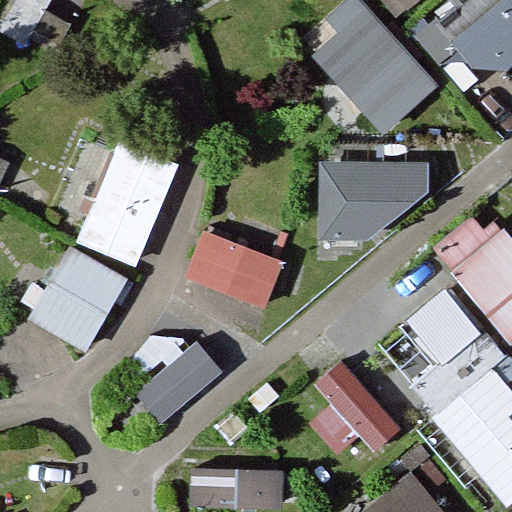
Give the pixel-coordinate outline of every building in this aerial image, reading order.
[(16,0),(0,29),(0,30),(26,45),(50,0),(16,0)] [(315,56),(383,133),(437,86),(360,0),(342,0),(323,17),(339,35),(315,56)] [(379,0),(395,19),(418,0),(379,0)] [(511,0),(448,0),(415,31),(442,61),(468,56),(474,62),(505,65),(511,59),(511,0)] [(409,160),(409,138),(332,137),(332,159),(409,160)] [(121,142),(80,242),(137,265),(177,165),(121,142)] [(320,159),(319,234),(366,235),(425,183),(426,160),(409,160),(332,159),(320,159)] [(471,215),(432,247),(511,342),(511,341),(511,235),(503,225),(501,226),(495,220),(483,230),(471,215)] [(203,234),(187,279),(260,306),(284,241),(276,238),(268,259),(203,234)] [(69,248),(29,319),(86,352),(126,281),(69,248)] [(511,350),(450,279),(405,317),(439,356),(411,380),(436,408),(431,412),(507,501),(511,497),(511,444),(510,441),(511,439),(511,416),(507,410),(511,406),(511,387),(507,381),(511,376),(511,350)] [(199,342),(151,339),(122,369),(145,383),(132,390),(159,422),(220,372),(199,342)] [(341,359),(314,382),(331,402),(310,420),(336,451),(357,432),(373,451),(400,427),(341,359)] [(422,440),(404,454),(412,465),(430,452),(422,440)] [(430,458),(421,465),(436,483),(445,476),(430,458)] [(192,472),(191,506),(280,509),(281,474),(192,472)] [(442,511),(411,473),(363,511),(442,511)]
